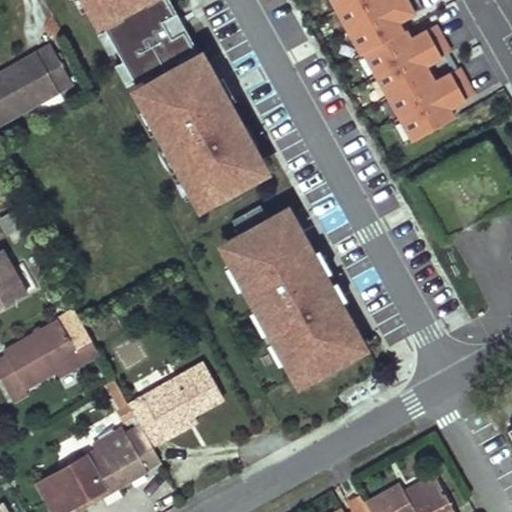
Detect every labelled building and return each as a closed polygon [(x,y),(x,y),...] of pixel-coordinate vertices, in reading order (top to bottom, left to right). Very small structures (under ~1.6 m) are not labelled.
[(79,0),(98,35),(163,0),(79,0)] [(334,0),(414,139),(477,104),(419,0),(334,0)] [(0,122),(71,82),(49,43),(0,71),(0,122)] [(205,51),(134,90),(202,214),(271,175),(205,51)] [(511,200),(482,146),(411,186),(441,240),(511,200)] [(293,207),(220,244),(298,389),(371,352),(293,207)] [(0,308),(27,294),(1,249),(0,249),(0,308)] [(6,356),(0,359),(0,378),(8,392),(22,384),(24,389),(56,371),(59,376),(99,353),(75,310),(3,351),(6,356)] [(136,418),(151,446),(185,426),(182,420),(193,414),(223,397),(202,361),(127,404),(136,418)] [(182,420),(185,426),(196,420),(193,414),(182,420)] [(131,442),(147,469),(160,461),(151,446),(136,418),(122,426),(131,442)] [(131,442),(122,426),(81,450),(85,456),(86,458),(99,450),(103,458),(131,442)] [(147,469),(131,442),(103,458),(99,450),(86,458),(85,456),(38,483),(54,511),(61,511),(76,504),(87,497),(89,502),(147,469)] [(150,491),(164,486),(158,470),(144,475),(150,491)] [(404,491),(406,495),(428,483),(441,487),(434,474),(404,491)] [(370,511),(455,511),(441,487),(428,483),(406,495),(404,491),(400,484),(366,504),(370,511)] [(78,508),(89,502),(87,497),(76,504),(78,508)]
